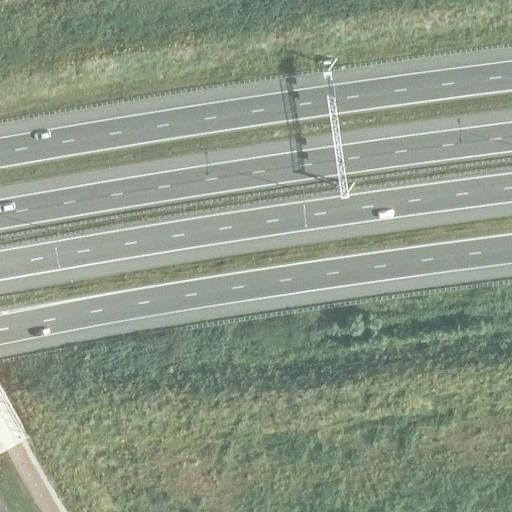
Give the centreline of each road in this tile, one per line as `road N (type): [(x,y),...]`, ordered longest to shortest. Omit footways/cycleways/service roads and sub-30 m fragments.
road 1 (motorway): [(0,330),(511,250)]
road 2 (motorway): [(511,140),(0,217)]
road 3 (motorway): [(511,80),(0,155)]
road 4 (motorway): [(0,266),(511,191)]
